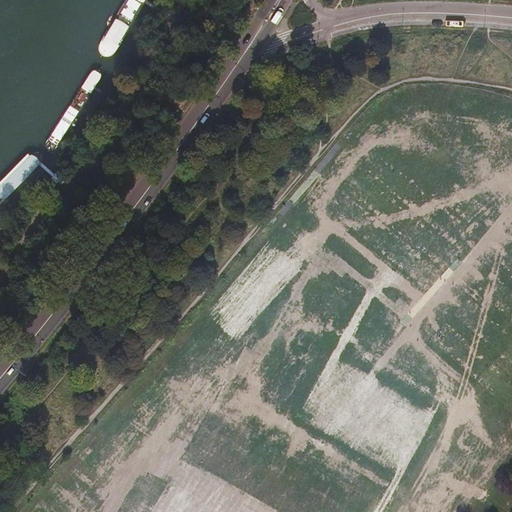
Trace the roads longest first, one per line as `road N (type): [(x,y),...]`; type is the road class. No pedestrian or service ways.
road 1 (unknown): [(9,511),(364,103),(419,78),(511,89)]
road 2 (primary): [(241,58),(0,373)]
road 3 (unclassified): [(336,24),(434,12),(511,18)]
